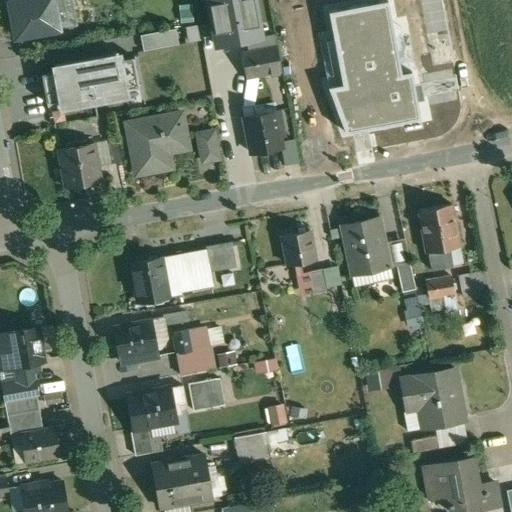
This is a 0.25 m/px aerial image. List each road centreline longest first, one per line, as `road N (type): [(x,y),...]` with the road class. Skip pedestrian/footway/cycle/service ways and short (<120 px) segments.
road 1 (residential): [(472,151),(53,231)]
road 2 (residential): [(107,511),(53,231)]
road 3 (residential): [(472,151),(511,349)]
road 4 (residential): [(472,151),(449,0)]
